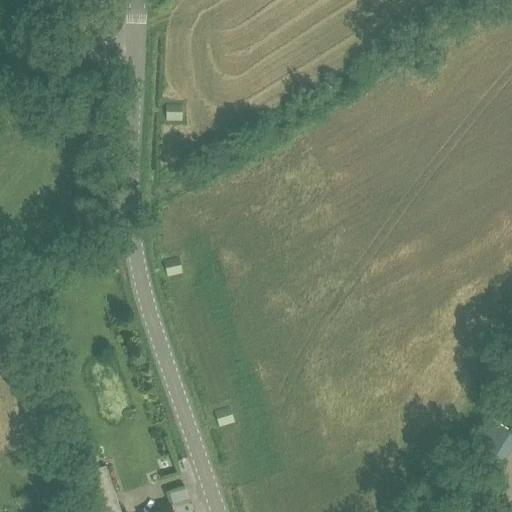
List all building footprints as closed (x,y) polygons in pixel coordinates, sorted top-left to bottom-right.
[(183,104),(167,103),(166,120),(182,120),(183,104)] [(179,257),(163,261),(167,278),(183,274),(179,257)] [(228,406),(213,412),(219,427),(234,421),(228,406)] [(94,455),(84,459),(87,469),(97,466),(94,455)] [(84,474),(97,511),(119,511),(121,511),(106,467),(84,474)]
